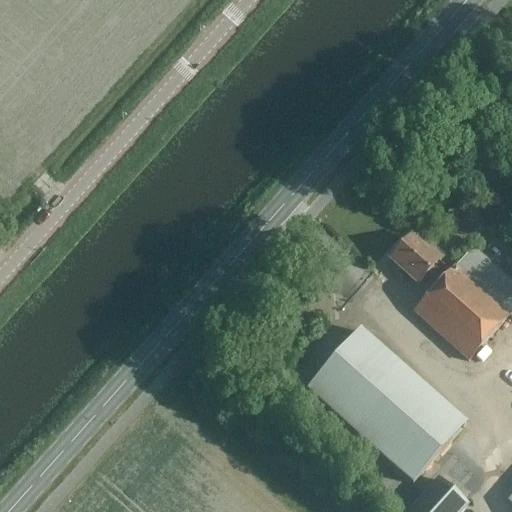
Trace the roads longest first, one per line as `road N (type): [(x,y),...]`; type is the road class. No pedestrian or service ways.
road 1 (secondary): [(11,511),(469,0)]
road 2 (track): [(281,209),(484,408),(489,511)]
road 3 (tertiary): [(0,281),(250,0)]
